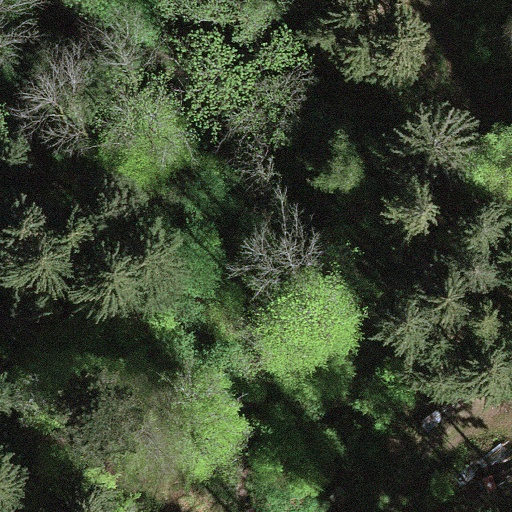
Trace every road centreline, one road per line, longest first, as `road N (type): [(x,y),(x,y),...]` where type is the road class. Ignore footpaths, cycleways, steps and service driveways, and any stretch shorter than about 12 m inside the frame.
road 1 (track): [(298,0),(285,25),(231,55),(188,61),(123,51),(76,28),(52,0)]
road 2 (track): [(511,217),(480,180),(458,103),(456,0)]
road 3 (track): [(0,441),(49,438),(114,466),(162,511)]
road 4 (track): [(392,511),(434,451),(511,390)]
